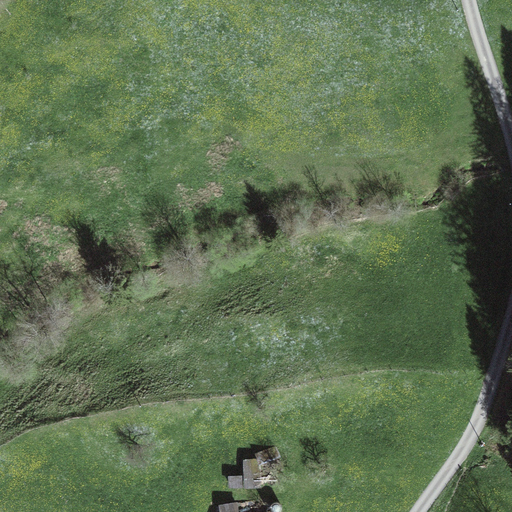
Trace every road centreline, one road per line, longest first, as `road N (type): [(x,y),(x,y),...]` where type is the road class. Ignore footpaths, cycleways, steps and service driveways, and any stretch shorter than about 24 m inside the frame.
road 1 (track): [(419,511),(487,408),(511,333)]
road 2 (track): [(511,138),(469,0)]
